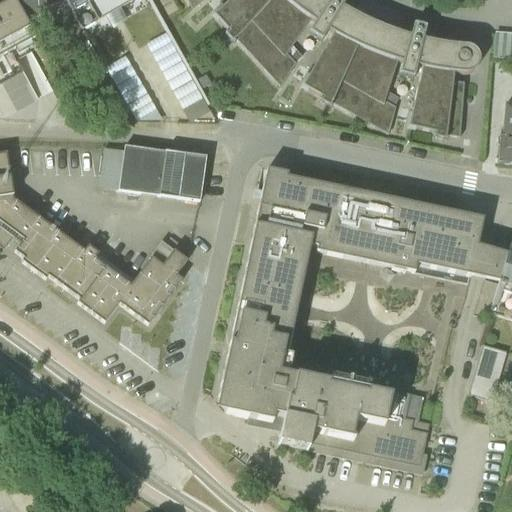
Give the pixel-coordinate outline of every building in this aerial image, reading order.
[(12,0),(0,0),(0,57),(34,40),(28,29),(12,0)] [(12,0),(28,29),(65,8),(60,0),(12,0)] [(136,11),(146,5),(143,0),(60,0),(65,8),(79,33),(104,18),(111,31),(126,23),(118,9),(131,2),(136,11)] [(444,137),(457,140),(462,85),(451,84),(452,76),(465,77),(473,73),(477,67),(477,60),(475,56),(470,51),(467,49),(421,41),(424,31),(423,30),(411,27),(407,38),(360,20),(341,9),(345,0),(329,0),(329,1),(326,0),(185,0),(190,11),(202,0),(230,0),(212,17),(227,34),(226,35),(224,34),(223,35),(232,45),(234,44),(233,43),(234,42),(279,90),(294,66),(286,56),(308,23),(313,25),(306,35),(310,38),(319,44),(326,34),(331,37),(323,50),(322,50),(300,88),(320,100),(320,101),(318,101),(317,102),(318,103),(329,109),(330,108),(329,107),(330,106),(386,137),(387,136),(394,110),(383,103),(395,64),(400,65),(397,76),(397,77),(412,81),(412,80),(414,70),(420,71),(417,87),(416,87),(407,129),(408,129),(433,135),(434,137),(432,137),(432,139),(445,142),(446,140),(444,140),(444,137)] [(511,35),(494,34),(492,60),(511,61),(511,35)] [(155,43),(176,111),(198,104),(177,36),(155,43)] [(126,59),(106,70),(138,123),(158,111),(126,59)] [(495,165),(511,166),(511,106),(503,106),(500,138),(497,139),(495,165)] [(122,154),(117,193),(198,204),(204,160),(123,149),(122,154)] [(117,193),(122,154),(103,151),(97,191),(117,193)] [(0,244),(5,248),(12,240),(19,246),(13,254),(22,261),(20,264),(44,282),(46,279),(78,302),(75,306),(103,326),(117,307),(146,328),(180,285),(174,280),(185,265),(177,259),(184,251),(168,239),(163,246),(159,244),(133,284),(87,249),(83,255),(38,222),(43,215),(17,195),(11,196),(5,156),(0,156),(0,244)] [(286,176),(265,171),(217,398),(226,401),(224,415),(225,416),(254,423),(255,421),(256,415),(282,421),(276,448),(421,478),(422,470),(418,469),(428,427),(404,421),(408,397),(406,396),(288,371),(290,359),(285,357),(307,253),(412,275),(413,274),(414,267),(468,278),(481,222),(285,179),(286,176)] [(511,323),(511,247),(510,247),(489,317),(511,323)] [(466,397),(489,404),(504,355),(481,348),(466,397)]
